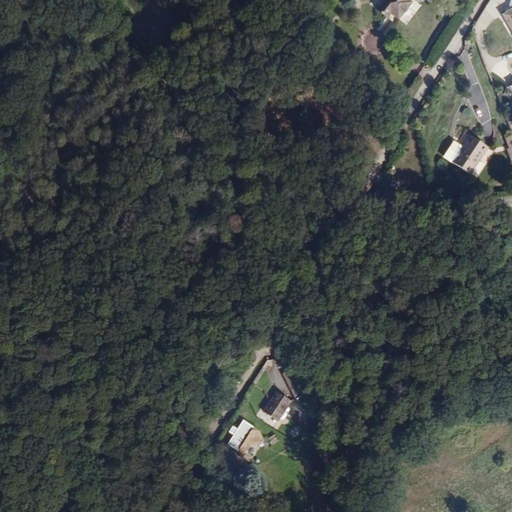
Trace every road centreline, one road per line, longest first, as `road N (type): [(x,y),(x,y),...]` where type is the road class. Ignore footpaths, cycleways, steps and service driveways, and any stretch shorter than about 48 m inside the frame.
road 1 (track): [(73,0),(335,235)]
road 2 (residential): [(335,235),(485,0)]
road 3 (track): [(473,213),(335,235)]
